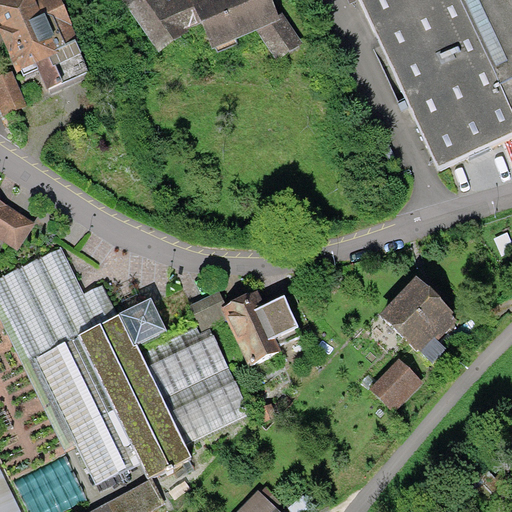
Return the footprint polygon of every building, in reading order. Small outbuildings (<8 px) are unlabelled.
[(35,0),(7,0),(0,3),(0,43),(12,73),(32,65),(42,90),(57,84),(50,67),(78,55),(55,0),(38,0),(36,1),(35,0)] [(118,0),(157,56),(200,26),(210,49),(254,30),(276,62),(300,45),(278,14),(272,18),(265,0),(201,0),(192,4),(189,0),(178,0),(168,8),(162,0),(118,0)] [(511,0),(351,0),(436,176),(511,139),(511,0)] [(9,78),(0,81),(0,115),(1,118),(21,109),(9,78)] [(34,223),(0,203),(0,241),(17,252),(34,223)] [(58,251),(0,278),(0,326),(19,365),(115,319),(100,288),(80,297),(58,251)] [(450,321),(411,283),(374,321),(426,371),(442,355),(429,343),(450,321)] [(216,293),(185,306),(196,333),(224,322),(245,370),(276,357),(273,350),(283,346),(266,306),(259,309),(252,292),(221,305),(216,293)] [(145,304),(115,319),(130,349),(160,334),(145,304)] [(115,319),(19,365),(62,454),(74,448),(94,489),(132,470),(126,458),(105,415),(151,392),(135,359),(130,349),(115,319)] [(190,332),(135,359),(151,392),(174,439),(179,437),(184,449),(247,418),(206,335),(194,340),(190,332)] [(420,384),(397,363),(370,394),(393,415),(420,384)] [(150,488),(193,467),(184,449),(179,437),(174,439),(151,392),(105,415),(126,458),(134,454),(148,482),(150,488)] [(62,458),(10,482),(24,511),(63,511),(83,503),(62,458)] [(17,511),(0,476),(0,511),(17,511)] [(148,482),(91,511),(150,511),(160,507),(150,488),(148,482)] [(271,511),(253,494),(236,511),(271,511)] [(301,511),(305,509),(297,500),(285,510),(286,511),(301,511)]
